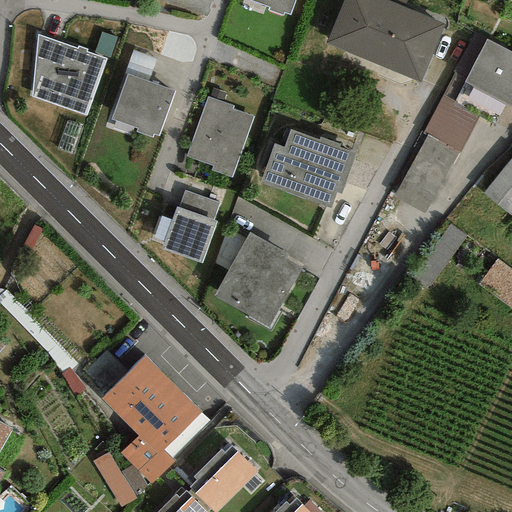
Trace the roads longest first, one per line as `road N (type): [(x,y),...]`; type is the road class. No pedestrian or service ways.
road 1 (secondary): [(0,144),(267,412)]
road 2 (residential): [(4,3),(125,13),(206,34),(157,182)]
road 3 (residential): [(267,412),(392,181)]
road 4 (secondary): [(267,412),(378,511)]
